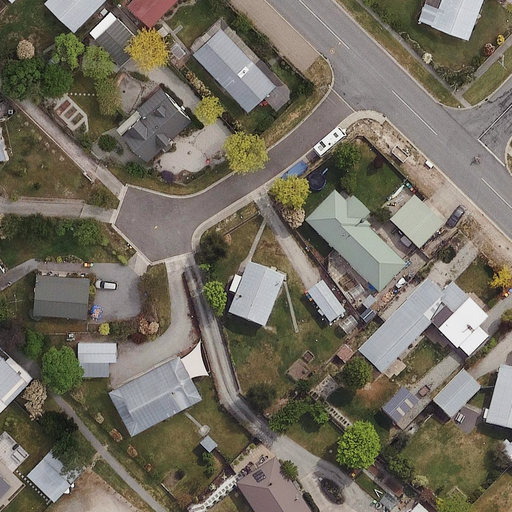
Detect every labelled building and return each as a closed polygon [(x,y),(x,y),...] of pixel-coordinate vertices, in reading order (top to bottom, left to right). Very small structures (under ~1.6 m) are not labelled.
[(24,0),(7,0),(16,8),(24,0)] [(48,0),(45,3),(74,31),(103,0),(48,0)] [(179,0),(139,0),(131,10),(153,30),(179,0)] [(426,0),(419,18),(468,37),(482,0),(426,0)] [(150,47),(112,9),(88,33),(126,70),(150,47)] [(220,25),(191,53),(246,112),(276,85),(220,25)] [(161,86),(116,128),(148,162),(193,120),(161,86)] [(335,193),(306,223),(380,295),(409,265),(335,193)] [(407,193),(384,219),(425,255),(448,229),(407,193)] [(1,252),(0,252),(0,278),(12,272),(1,252)] [(250,265),(230,316),(266,330),(287,279),(250,265)] [(90,275),(36,271),(32,316),(86,320),(90,275)] [(326,280),(307,294),(332,328),(351,314),(326,280)] [(383,376),(433,324),(459,348),(488,318),(451,283),(442,294),(428,281),(359,354),(383,376)] [(220,326),(202,336),(220,406),(233,419),(246,406),(236,396),(220,326)] [(117,343),(81,343),(81,379),(118,379),(117,343)] [(181,355),(110,392),(132,436),(204,399),(181,355)] [(511,367),(499,365),(484,427),(511,433),(511,367)] [(484,389),(461,370),(433,403),(456,423),(484,389)] [(427,404),(409,387),(385,411),(402,428),(427,404)] [(511,438),(499,454),(511,464),(511,438)] [(89,465),(60,440),(29,476),(57,501),(89,465)] [(310,511),(278,459),(237,484),(254,511),(310,511)]
